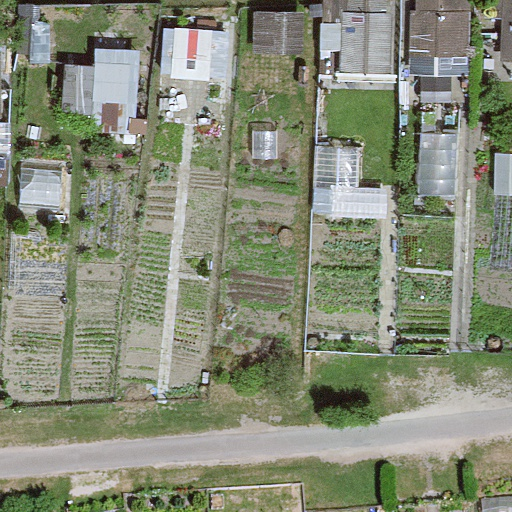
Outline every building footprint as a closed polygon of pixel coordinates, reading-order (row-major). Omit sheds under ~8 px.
[(337,0),(341,62),(396,59),(393,0),(337,0)] [(415,0),(414,41),(474,42),(474,0),(415,0)] [(511,49),(511,0),(505,0),(503,49),(511,49)] [(170,19),(168,62),(232,65),(234,22),(170,19)] [(99,56),(69,54),(67,95),(142,99),(145,40),(100,38),(99,56)]
